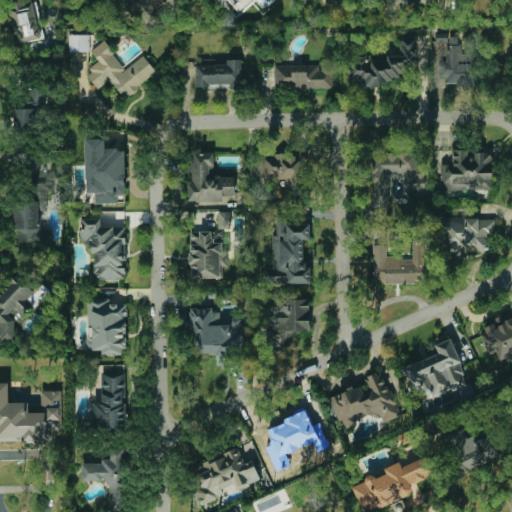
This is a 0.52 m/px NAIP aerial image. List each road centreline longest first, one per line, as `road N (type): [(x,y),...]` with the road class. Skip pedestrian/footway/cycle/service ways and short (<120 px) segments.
road 1 (residential): [(163,443),(511,271),(510,123),(475,116),(197,120),(167,131),(156,174),(162,511)]
road 2 (residential): [(348,351),(342,119)]
